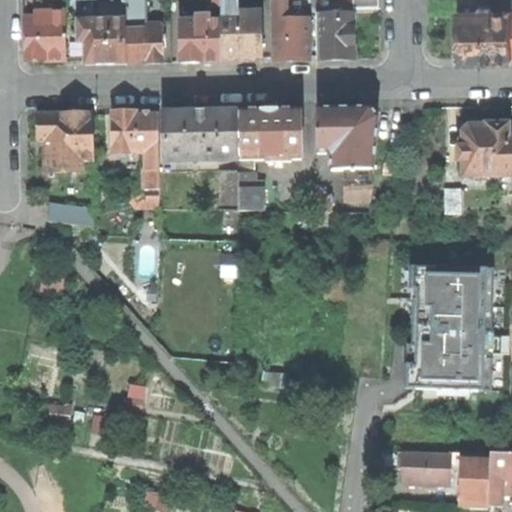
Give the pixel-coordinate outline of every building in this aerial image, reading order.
[(125,0),(126,21),(126,31),(144,30),(144,26),(147,26),(146,0),(125,0)] [(271,0),(272,23),(279,23),(279,10),(285,10),(284,0),(271,0)] [(381,0),(352,0),(353,10),(381,9),(381,0)] [(511,0),(502,0),(503,12),(511,12),(511,0)] [(221,8),(221,17),(238,16),(238,5),(221,5),(221,8)] [(462,34),(463,59),(511,57),(511,12),(503,12),(494,13),(494,9),(481,9),(481,13),(462,14),(462,34)] [(26,40),(27,62),(67,61),(66,38),(66,13),(34,14),(34,19),(26,19),(26,40)] [(318,16),(319,61),(356,60),(356,40),(355,15),(318,16)] [(221,17),(221,23),(222,62),(245,62),(262,62),(261,16),(238,16),(221,17)] [(85,44),(85,65),(104,65),(127,64),(126,31),(126,21),(78,23),(78,38),(79,44),(85,44)] [(272,23),(273,62),(291,62),(312,61),(311,22),(279,23),(272,23)] [(182,24),(182,63),(199,63),(222,62),(221,23),(211,23),(198,24),(182,24)] [(126,31),(127,64),(144,64),(162,64),(161,27),(154,27),(154,25),(147,26),(144,26),(144,30),(126,31)] [(78,38),(66,38),(67,61),(67,64),(79,64),(79,44),(78,38)] [(317,111),(317,155),(328,155),(333,151),(333,147),(336,148),(340,152),(339,156),(337,156),(331,160),(331,172),(344,172),(373,171),(378,119),(370,110),(346,110),(317,111)] [(267,112),(239,112),(240,159),(240,162),(267,161),(267,164),(293,163),(293,161),(303,160),(302,111),(267,112)] [(164,114),(165,160),(240,159),(239,112),(199,113),(164,114)] [(114,115),(114,154),(146,154),(159,154),(159,114),(135,114),(114,115)] [(46,141),(46,173),(82,172),(82,161),(94,161),(94,115),(38,116),(39,129),(39,141),(46,141)] [(464,162),(464,177),(511,176),(511,138),(510,138),(509,123),(499,123),(487,124),(487,126),(469,126),(463,132),(464,148),(459,148),(459,162),(464,162)] [(146,154),(147,172),(145,173),(145,192),(160,192),(159,154),(146,154)] [(396,166),(383,165),(382,176),(395,177),(396,166)] [(241,175),(241,189),(257,189),(257,175),(241,175)] [(344,188),(345,203),(371,202),(372,188),(344,188)] [(257,189),(241,189),(241,212),(264,212),(264,189),(257,189)] [(446,190),(446,214),(461,214),(460,190),(446,190)] [(315,196),(315,213),(332,213),(331,196),(315,196)] [(159,210),(159,198),(132,198),(132,210),(159,210)] [(50,204),(48,220),(92,225),(95,209),(50,204)] [(483,269),(414,268),(412,390),(491,392),(492,302),(482,302),(483,269)] [(467,453),(465,509),(490,510),(490,507),(492,454),(467,453)] [(511,454),(492,454),(490,507),(503,508),(504,494),(511,494),(511,454)] [(405,465),(405,485),(429,486),(450,486),(450,456),(399,455),(399,465),(405,465)]
